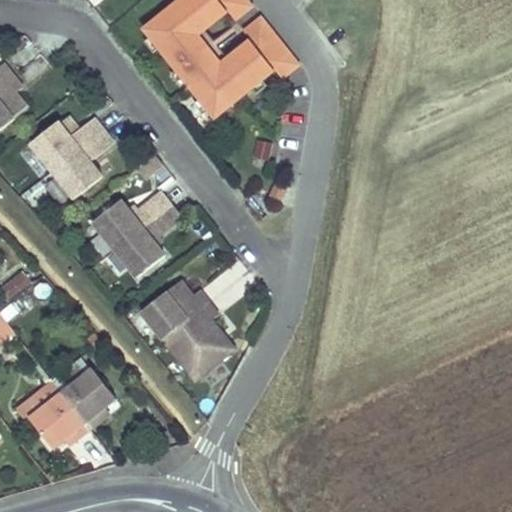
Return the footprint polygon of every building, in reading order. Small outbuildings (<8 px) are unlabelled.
[(272,69),(248,39),(225,58),(216,47),(210,40),(202,30),(203,30),(226,11),(216,0),(177,0),(143,28),(215,115),(272,69)] [(250,5),(245,0),(216,0),(226,11),(233,20),(250,5)] [(296,64),(297,64),(258,15),(258,16),(241,29),(242,30),(248,39),(272,69),(273,71),(280,78),(281,78),(296,64)] [(0,90),(12,81),(2,68),(0,69),(0,90)] [(0,134),(27,114),(13,98),(21,93),(12,81),(0,90),(0,134)] [(52,178),(103,137),(93,124),(75,138),(69,143),(65,138),(57,127),(30,149),(52,178)] [(69,143),(75,138),(71,134),(65,138),(69,143)] [(74,206),(101,185),(93,174),(90,169),(91,169),(96,164),(114,151),(103,137),(52,178),(74,206)] [(254,160),(270,162),(272,145),(256,143),(254,160)] [(93,174),(100,170),(96,164),(91,169),(90,169),(93,174)] [(282,206),(290,186),(277,181),(269,201),(282,206)] [(167,214),(158,202),(157,201),(151,206),(161,219),(166,215),(167,214)] [(109,260),(161,219),(151,206),(134,220),(128,225),(123,219),(115,210),(87,232),(109,260)] [(133,220),(129,214),(128,215),(123,219),(128,225),(134,220),(133,220)] [(179,229),(167,214),(166,215),(161,219),(173,234),(179,229)] [(133,289),(161,267),(153,258),(149,252),(155,247),(173,234),(161,219),(109,260),(133,289)] [(153,258),(159,253),(155,247),(149,252),(153,258)] [(9,302),(30,284),(23,274),(1,292),(9,302)] [(211,307),(202,295),(194,301),(173,274),(133,306),(164,345),(211,307)] [(236,353),(214,325),(221,319),(211,307),(164,345),(196,385),(236,353)] [(0,333),(9,326),(0,314),(0,333)] [(118,401),(93,370),(62,395),(91,432),(109,418),(103,412),(118,401)] [(62,395),(54,384),(53,383),(18,411),(18,412),(27,422),(32,419),(62,395)] [(91,432),(62,395),(32,419),(55,449),(70,437),(75,444),(91,432)]
